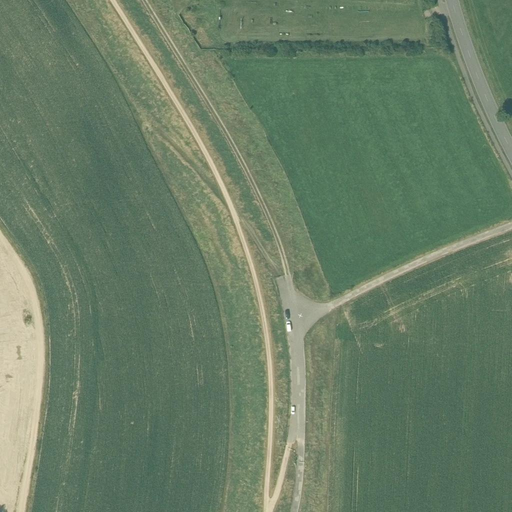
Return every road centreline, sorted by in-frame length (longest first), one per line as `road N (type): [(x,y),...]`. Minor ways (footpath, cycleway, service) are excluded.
road 1 (track): [(145,0),(260,201),(296,327)]
road 2 (unclassified): [(297,415),(296,327),(398,270),(511,225)]
road 3 (track): [(0,242),(20,268),(35,313),(37,373),(18,511)]
road 4 (tertiary): [(511,151),(450,0)]
